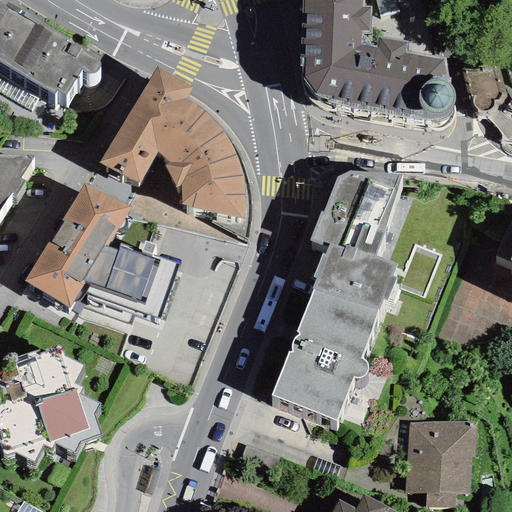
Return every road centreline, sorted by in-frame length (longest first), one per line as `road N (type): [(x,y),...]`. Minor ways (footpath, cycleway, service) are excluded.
road 1 (primary): [(201,440),(278,247),(283,141)]
road 2 (residential): [(156,49),(0,310)]
road 3 (residential): [(465,173),(283,141)]
road 4 (residential): [(438,0),(467,143),(465,173)]
road 5 (residential): [(128,511),(137,438),(161,427),(201,440)]
road 6 (unknown): [(149,195),(176,216),(278,247)]
